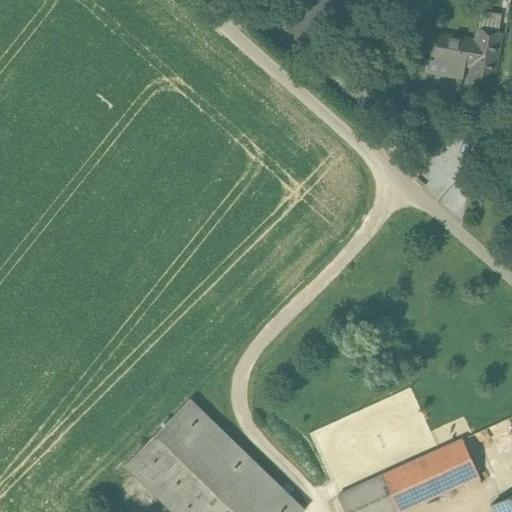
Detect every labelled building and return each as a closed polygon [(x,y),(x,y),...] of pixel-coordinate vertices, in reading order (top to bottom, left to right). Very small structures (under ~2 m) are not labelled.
[(482,12),(478,29),(499,33),(503,16),(482,12)] [(478,29),(476,41),(433,33),(426,71),(463,77),(465,65),(472,67),(470,81),(492,85),(501,33),(499,33),(478,29)] [(324,75),(334,84),(345,71),(335,62),(324,75)] [(346,94),(357,81),(345,71),(334,84),(346,94)] [(357,81),(346,94),(360,105),(365,102),(369,98),(370,92),(357,81)] [(457,94),(425,88),(424,96),(426,101),(453,105),(457,94)] [(302,511),(304,511),(189,400),(126,465),(174,511),(302,511)] [(463,439),(337,496),(344,511),(399,511),(479,476),(463,439)] [(511,511),(511,496),(491,506),(493,511),(511,511)]
